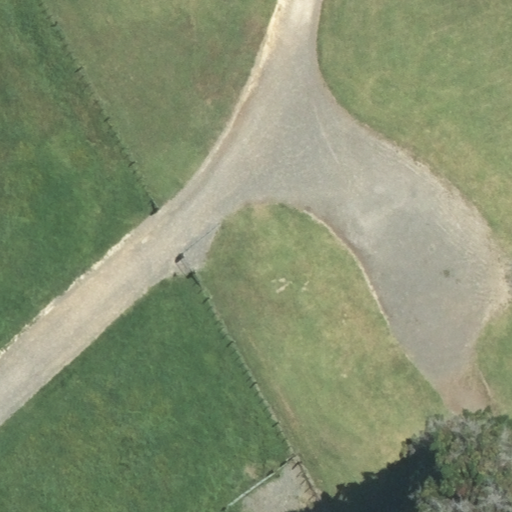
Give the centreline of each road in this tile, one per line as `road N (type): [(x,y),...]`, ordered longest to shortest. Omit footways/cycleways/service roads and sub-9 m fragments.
road 1 (track): [(305,0),(283,127),(0,385)]
road 2 (track): [(283,127),(357,171),(429,257),(448,351),(481,426)]
